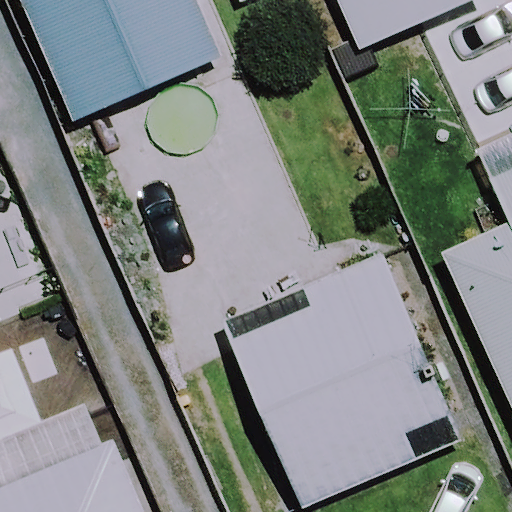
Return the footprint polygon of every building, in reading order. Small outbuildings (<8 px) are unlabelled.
[(227,61),(201,0),(27,0),(81,124),(227,61)] [(343,0),(369,56),(493,0),(343,0)] [(511,151),(487,163),(511,216),(511,228),(448,259),(511,394),(511,151)] [(394,262),(309,299),(315,312),(236,346),(308,511),(309,511),(472,441),(394,262)] [(108,449),(49,305),(0,324),(0,462),(13,493),(0,498),(0,511),(150,511),(122,443),(108,449)]
